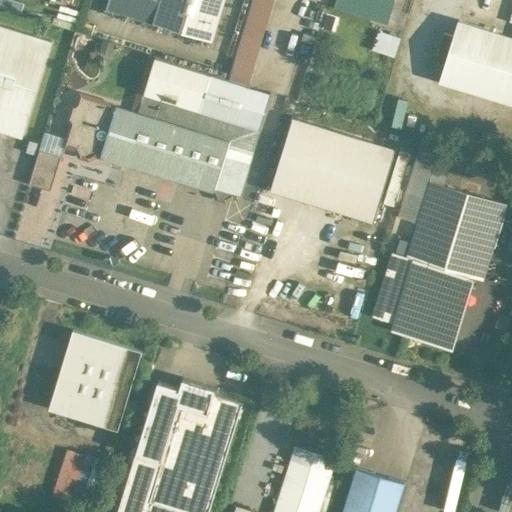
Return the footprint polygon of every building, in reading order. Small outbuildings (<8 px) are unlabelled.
[(0,0),(0,6),(22,10),(24,0),(0,0)] [(109,0),(107,7),(153,21),(160,1),(156,0),(109,0)] [(212,40),(224,0),(160,0),(160,1),(153,21),(212,40)] [(250,85),(274,0),(250,0),(227,77),(250,85)] [(395,0),(336,0),(335,5),(388,22),(395,0)] [(511,36),(459,20),(440,81),(511,103),(511,36)] [(53,40),(0,23),(0,128),(23,135),(53,40)] [(395,53),(401,35),(380,28),(373,46),(395,53)] [(212,73),(156,56),(144,94),(200,111),(212,73)] [(227,77),(212,73),(200,111),(236,122),(260,130),(272,92),(250,85),(227,77)] [(117,105),(81,94),(79,103),(73,106),(70,117),(73,122),(68,138),(66,144),(78,147),(81,155),(89,157),(97,153),(102,155),(117,105)] [(200,111),(144,94),(138,112),(117,105),(102,155),(123,162),(215,191),(215,190),(236,122),(200,111)] [(396,149),(293,117),(272,189),(374,220),(396,149)] [(215,190),(215,191),(218,197),(226,200),(233,196),(239,197),(260,130),(236,122),(215,190)] [(62,156),(66,144),(68,138),(45,131),(40,149),(62,156)] [(62,156),(40,149),(29,183),(52,190),(62,156)] [(507,203),(431,180),(407,256),(469,275),(484,280),(507,203)] [(469,275),(407,256),(393,252),(373,315),(399,323),(398,326),(449,341),(469,275)] [(142,350),(74,329),(49,407),(118,429),(142,350)] [(196,408),(180,403),(162,460),(219,478),(243,401),(214,393),(211,403),(199,400),(196,408)] [(67,446),(54,487),(85,497),(98,456),(67,446)] [(162,460),(136,452),(117,511),(208,511),(219,478),(162,460)] [(292,460),(275,511),(317,511),(331,472),(292,460)] [(395,511),(405,481),(357,467),(343,511),(395,511)]
